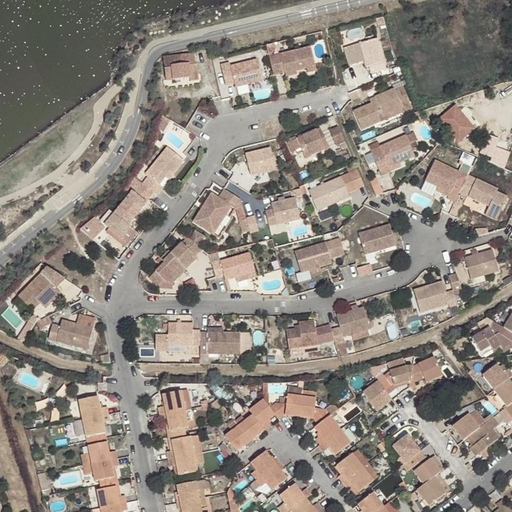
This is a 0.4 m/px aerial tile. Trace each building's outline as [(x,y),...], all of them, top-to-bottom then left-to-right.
[(377,38),(359,43),(366,66),(370,65),(372,73),(386,68),(377,38)] [(311,46),(282,53),(286,71),(286,73),(297,70),(308,67),(309,71),(317,69),(311,46)] [(166,79),(190,76),(189,74),(198,73),(197,63),(196,63),(194,52),(163,56),(166,79)] [(279,54),(270,56),(275,74),(284,72),(279,54)] [(231,62),(222,64),(227,84),(236,82),(237,86),(263,80),(259,59),(232,65),(231,62)] [(198,73),(189,74),(190,76),(190,81),(199,80),(198,73)] [(414,110),(403,85),(375,96),(377,100),(371,102),(353,110),(361,128),(380,121),(377,113),(381,112),(382,114),(402,107),(403,111),(404,114),(414,110)] [(464,103),(445,112),(459,140),(478,131),(464,103)] [(380,121),(403,111),(402,107),(382,114),(381,112),(377,113),(380,121)] [(336,145),(345,141),(338,125),(329,129),(336,145)] [(329,148),(320,128),(296,138),(305,158),(329,148)] [(415,155),(406,134),(371,150),(382,175),(391,171),(390,166),(400,161),(415,155)] [(157,191),(157,192),(164,183),(160,180),(167,173),(171,168),(173,170),(185,156),(168,142),(146,169),(149,172),(143,180),(144,181),(157,191)] [(277,168),(271,147),(246,153),(251,174),(277,168)] [(447,198),(455,201),(459,192),(462,187),(454,183),(460,171),(434,160),(425,181),(437,186),(450,192),(449,194),(447,198)] [(402,166),(400,161),(390,166),(391,171),(402,166)] [(357,169),(342,176),(348,192),(364,185),(357,169)] [(498,188),(467,174),(462,187),(459,192),(489,205),(486,214),(497,219),(508,195),(497,190),(498,188)] [(371,179),(378,195),(387,191),(380,175),(371,179)] [(348,192),(342,176),(309,190),(318,209),(350,196),(348,192)] [(157,191),(144,181),(136,191),(135,191),(117,213),(131,224),(132,223),(149,202),(149,201),(157,191)] [(436,189),(449,194),(450,192),(437,186),(436,189)] [(237,208),(244,206),(242,198),(226,188),(220,197),(213,193),(196,221),(216,234),(233,206),(237,208)] [(301,218),(296,197),(272,203),(277,224),(301,218)] [(131,224),(117,213),(112,219),(128,232),(134,225),(132,223),(131,224)] [(256,215),(248,217),(252,232),(260,230),(256,215)] [(93,239),(108,228),(99,216),(84,226),(93,239)] [(390,224),(359,233),(366,254),(396,244),(390,224)] [(163,259),(179,275),(187,267),(185,265),(195,254),(202,247),(188,235),(171,251),(163,259)] [(326,242),(331,258),(345,253),(341,238),(326,242)] [(326,242),(295,252),(301,272),(332,262),(331,258),(326,242)] [(163,259),(171,251),(169,249),(161,257),(163,259)] [(491,249),(464,257),(470,278),(498,270),(491,249)] [(221,259),(212,262),(217,276),(225,274),(226,279),(237,276),(256,270),(250,251),(221,260),(221,259)] [(185,265),(187,267),(197,257),(195,254),(185,265)] [(66,278),(48,266),(19,295),(33,309),(40,302),(46,295),(52,301),(61,292),(56,288),(66,278)] [(257,275),(256,270),(237,276),(239,280),(257,275)] [(456,273),(448,276),(452,290),(452,291),(460,288),(456,273)] [(262,279),(262,289),(279,289),(279,279),(262,279)] [(449,307),(456,304),(452,291),(452,290),(445,292),(442,281),(425,286),(426,288),(413,292),(419,312),(448,304),(449,307)] [(52,301),(46,295),(40,302),(45,308),(52,301)] [(364,305),(336,313),(340,325),(331,327),(336,342),(345,339),(343,334),(370,327),(364,305)] [(93,327),(62,319),(61,325),(53,323),(49,338),(88,348),(93,327)] [(318,343),(314,319),(299,321),(300,324),(300,327),(296,328),(287,329),(290,348),(318,343)] [(511,329),(507,327),(497,320),(493,327),(496,329),(478,338),(485,351),(496,346),(498,351),(505,347),(506,349),(511,346),(511,329)] [(201,332),(201,329),(194,329),(194,323),(169,323),(169,335),(156,334),(156,350),(168,350),(168,344),(201,344),(201,332)] [(201,344),(201,354),(240,354),(240,333),(201,332),(201,344)] [(345,339),(336,342),(341,359),(350,356),(345,339)] [(418,365),(417,365),(414,381),(413,384),(428,377),(430,382),(447,374),(438,356),(418,365)] [(502,362),(487,373),(489,377),(507,369),(502,362)] [(381,380),(389,391),(399,383),(400,386),(414,381),(417,365),(410,365),(387,373),(382,367),(373,370),(379,377),(381,380)] [(489,377),(498,388),(511,377),(511,368),(508,371),(507,369),(489,377)] [(370,384),(372,387),(381,380),(379,377),(370,384)] [(511,377),(498,388),(511,406),(511,405),(511,377)] [(366,392),(380,411),(395,400),(389,391),(381,380),(372,387),(366,392)] [(165,404),(166,411),(191,407),(187,388),(169,391),(171,403),(165,404)] [(84,396),(87,414),(113,410),(112,402),(105,403),(103,392),(84,396)] [(280,413),(284,418),(289,414),(304,416),(307,395),(292,393),(290,403),(281,402),(275,406),(280,413)] [(307,395),(304,416),(318,418),(322,424),(334,416),(329,409),(319,408),(320,397),(307,395)] [(257,412),(269,427),(275,423),(272,419),(275,416),(280,413),(275,406),(268,397),(254,408),(257,412)] [(488,423),(496,417),(488,406),(485,407),(482,412),(481,414),(488,423)] [(191,407),(166,411),(167,418),(170,418),(173,417),(175,428),(194,424),(191,407)] [(113,410),(87,414),(91,436),(110,433),(108,419),(114,417),(113,410)] [(269,427),(257,412),(249,418),(246,414),(240,419),(254,438),(269,427)] [(466,440),(473,435),(482,428),(472,413),(455,425),(466,440)] [(334,416),(322,424),(318,427),(324,435),(320,438),(324,444),(344,429),(334,416)] [(170,418),(172,433),(195,429),(194,424),(175,428),(173,417),(170,418)] [(503,425),(496,417),(488,423),(482,428),(473,435),(479,443),(473,448),(478,456),(503,438),(497,430),(503,425)] [(240,419),(233,423),(236,428),(228,434),(240,449),(254,438),(240,419)] [(195,429),(172,433),(175,447),(178,447),(177,437),(196,434),(195,429)] [(354,442),(344,429),(324,444),(329,450),(333,447),(338,454),(354,442)] [(110,433),(91,436),(95,458),(121,454),(120,446),(113,447),(110,433)] [(410,461),(424,450),(411,433),(395,444),(404,455),(402,456),(407,463),(410,461)] [(178,447),(175,447),(172,448),(173,456),(199,451),(196,434),(177,437),(178,447)] [(428,458),(424,450),(410,461),(407,463),(413,470),(416,467),(428,458)] [(199,451),(173,456),(174,463),(181,463),(183,473),(202,469),(199,451)] [(282,461),(278,455),(275,456),(271,451),(255,462),(260,468),(255,472),(259,478),(282,461)] [(95,458),(99,477),(117,474),(116,462),(119,462),(123,461),(121,454),(95,458)] [(341,477),(345,483),(366,468),(356,454),(339,466),(345,474),(341,477)] [(434,458),(429,461),(437,476),(441,473),(443,471),(434,458)] [(288,467),(287,467),(282,461),(259,478),(264,485),(269,481),(275,489),(290,477),(285,469),(288,467)] [(437,476),(429,461),(417,470),(427,484),(437,476)] [(99,477),(99,481),(122,477),(119,462),(116,462),(117,474),(99,477)] [(366,468),(345,483),(351,489),(355,486),(360,493),(376,481),(366,468)] [(437,476),(447,494),(449,492),(442,483),(446,480),(441,473),(437,476)] [(432,505),(447,494),(437,476),(427,484),(420,489),(432,505)] [(99,481),(100,485),(119,482),(121,492),(124,491),(122,477),(99,481)] [(180,492),(181,499),(209,494),(207,487),(202,488),(200,479),(180,483),(182,491),(180,492)] [(442,483),(449,492),(453,490),(446,480),(442,483)] [(100,485),(103,503),(129,498),(128,491),(124,491),(121,492),(119,482),(100,485)] [(308,499),(314,494),(309,488),(304,491),(297,483),(282,495),(293,510),(308,499)] [(378,511),(386,507),(376,492),(359,505),(365,511),(378,511)] [(209,494),(181,499),(182,507),(185,507),(185,511),(205,511),(204,503),(210,502),(209,494)] [(129,498),(103,503),(105,511),(125,511),(124,506),(130,505),(129,498)] [(308,499),(293,510),(294,511),(319,511),(324,509),(319,502),(314,506),(308,499)] [(511,511),(511,509),(506,501),(499,506),(502,510),(499,511),(511,511)]
